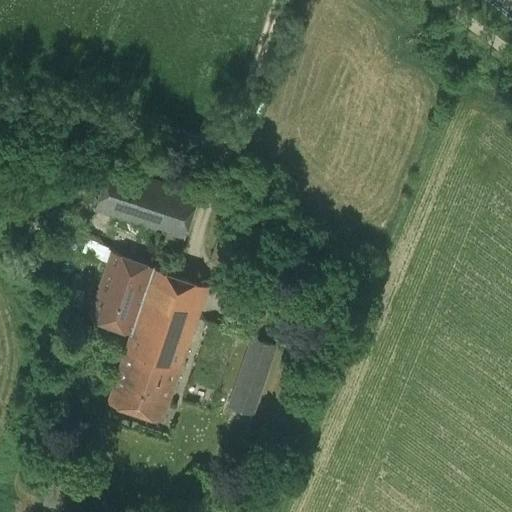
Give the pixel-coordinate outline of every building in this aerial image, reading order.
[(110,165),(96,208),(184,238),(199,196),(110,165)] [(90,317),(131,331),(153,265),(113,251),(90,317)] [(163,419),(208,284),(153,265),(131,331),(107,400),(163,419)] [(230,406),(253,413),(275,344),(252,336),(230,406)] [(44,504),(75,511),(77,511),(84,486),(50,478),(44,504)]
